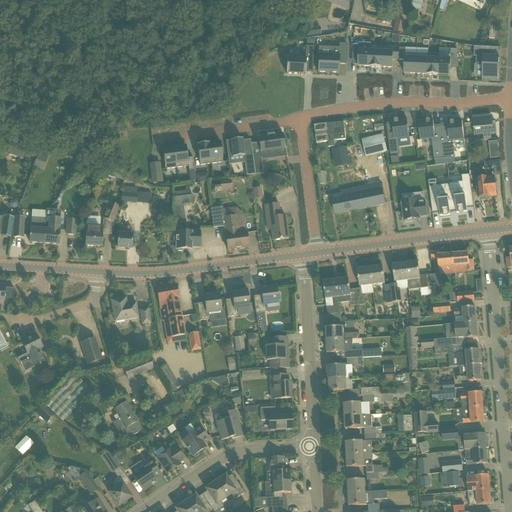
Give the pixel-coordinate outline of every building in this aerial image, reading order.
[(295,4),(287,0),(269,0),(274,2),(273,5),(290,14),(295,4)] [(443,26),(448,8),(441,6),(437,24),(443,26)] [(394,12),(388,11),(385,21),(392,23),(394,12)] [(408,18),(398,15),(394,31),(403,34),(408,18)] [(307,36),(320,35),(319,28),(313,29),(312,23),(305,24),(307,36)] [(470,35),(481,37),(483,26),(472,24),(470,35)] [(358,67),(370,67),(370,52),(371,43),(359,43),(359,49),(354,48),(353,62),(358,62),(358,67)] [(346,65),(347,45),(339,44),(339,48),(331,48),(331,55),(318,54),(317,72),(338,73),(339,64),(346,65)] [(305,63),(312,64),(313,47),(305,47),(304,59),(286,58),(285,74),(304,75),(305,63)] [(491,48),(474,47),(474,57),(479,57),(479,65),(483,66),(482,81),(498,81),(499,57),(491,57),(491,48)] [(382,52),(382,68),(393,68),(393,60),(399,60),(400,49),(394,48),(394,52),(382,52)] [(440,55),(439,59),(440,59),(440,60),(439,75),(450,76),(451,68),(459,69),(457,50),(451,50),(451,56),(440,55)] [(382,69),(382,68),(382,52),(370,52),(370,67),(369,68),(382,69)] [(405,58),(404,74),(415,75),(416,59),(405,58)] [(428,59),(416,59),(415,75),(427,75),(428,59)] [(439,77),(439,76),(439,75),(440,60),(428,59),(427,75),(427,76),(439,77)] [(473,119),(474,128),(482,128),(483,135),(497,134),(497,125),(494,125),(493,117),(473,119)] [(407,120),(392,122),(392,124),(386,124),(391,156),(400,154),(398,140),(409,138),(407,120)] [(435,160),(443,159),(440,127),(434,127),(433,121),(418,123),(421,141),(432,140),(434,160),(435,160)] [(440,127),(443,159),(445,159),(454,158),(455,158),(453,142),(464,140),(462,122),(447,124),(447,126),(440,127)] [(346,123),(315,124),(316,143),(332,142),(332,139),(347,139),(346,123)] [(285,150),(285,149),(283,134),(274,135),(267,136),(258,138),(259,144),(251,145),(255,175),(264,174),(262,161),(262,159),(276,157),(276,151),(285,150)] [(388,153),(383,134),(362,140),(367,158),(388,153)] [(226,142),(228,159),(244,157),(246,176),(255,175),(251,145),(250,141),(242,142),(242,140),(226,142)] [(489,143),(490,152),(499,151),(498,142),(489,143)] [(220,143),(209,145),(211,160),(223,159),(220,143)] [(197,145),(199,162),(211,160),(209,145),(209,144),(197,145)] [(9,147),(7,154),(23,160),(25,153),(9,147)] [(174,148),(176,164),(188,163),(186,147),(174,148)] [(350,166),(346,147),(333,150),(336,168),(350,166)] [(174,148),(162,150),(165,166),(176,164),(174,148)] [(39,152),(36,161),(45,164),(48,156),(48,155),(39,152)] [(502,175),(501,161),(484,164),(486,180),(478,181),(480,198),(481,198),(481,200),(489,199),(489,197),(496,196),(494,176),(502,175)] [(84,169),(93,172),(95,166),(86,162),(84,169)] [(108,177),(116,179),(119,171),(110,169),(108,177)] [(151,175),(153,184),(163,182),(162,173),(151,175)] [(450,184),(454,212),(457,212),(457,214),(468,213),(467,207),(474,206),(470,175),(462,176),(464,190),(451,191),(450,184)] [(222,191),(233,190),(232,180),(221,182),(222,191)] [(450,213),(454,212),(450,184),(451,192),(438,194),(437,181),(429,182),(433,212),(439,211),(440,217),(451,216),(450,213)] [(333,201),(335,215),(385,204),(380,183),(370,185),(370,187),(360,189),(360,188),(341,192),(343,199),(333,201)] [(172,199),(172,206),(172,221),(185,219),(183,205),(192,204),(191,196),(186,197),(185,191),(172,193),(173,199),(172,199)] [(122,202),(137,203),(137,194),(123,193),(122,202)] [(420,220),(420,219),(420,217),(428,216),(426,202),(425,202),(423,193),(416,194),(417,200),(402,202),(405,223),(413,222),(412,221),(420,220)] [(103,219),(113,223),(120,207),(110,203),(103,219)] [(271,231),(273,242),(288,239),(285,216),(280,217),(279,204),(264,206),(268,231),(271,231)] [(248,248),(244,216),(236,217),(236,215),(233,216),(232,211),(223,212),(223,208),(211,209),(213,229),(223,228),(226,251),(248,248)] [(45,219),(44,230),(44,244),(58,245),(60,219),(55,218),(55,210),(47,210),(46,211),(45,219)] [(5,217),(2,236),(11,237),(14,219),(5,217)] [(23,238),(24,218),(15,217),(14,238),(23,238)] [(44,230),(45,219),(31,218),(30,229),(29,243),(44,244),(44,230)] [(75,236),(76,220),(68,219),(67,235),(75,236)] [(85,247),(102,247),(103,226),(86,225),(85,247)] [(117,248),(132,249),(132,235),(131,235),(131,228),(124,228),(124,234),(118,234),(117,248)] [(200,248),(200,231),(184,231),(184,233),(174,233),(174,242),(176,243),(176,250),(178,250),(178,252),(183,252),(183,250),(191,250),(191,248),(200,248)] [(454,266),(453,254),(442,255),(441,251),(431,252),(432,262),(438,261),(438,267),(454,266)] [(453,254),(454,266),(465,265),(466,272),(474,271),(473,261),(469,261),(468,253),(453,254)] [(404,264),(406,281),(408,290),(430,288),(429,276),(420,277),(418,262),(404,264)] [(406,281),(404,264),(393,265),(395,282),(406,281)] [(383,267),(370,268),(372,285),(385,283),(383,267)] [(360,287),(372,285),(370,268),(358,270),(360,287)] [(430,288),(440,286),(439,274),(429,275),(430,288)] [(339,303),(351,302),(351,307),(357,306),(355,290),(350,290),(349,279),(336,281),(339,303)] [(327,308),(328,315),(340,313),(339,303),(336,281),(324,282),(326,300),(333,299),(334,308),(327,308)] [(400,290),(398,290),(397,284),(390,285),(393,303),(401,302),(400,290)] [(163,286),(163,288),(156,289),(162,319),(168,318),(169,319),(168,319),(171,338),(185,336),(176,285),(170,286),(169,285),(163,286)] [(393,303),(390,285),(384,286),(387,304),(393,303)] [(266,306),(278,304),(278,301),(280,301),(279,294),(277,295),(276,287),(261,289),(262,298),(254,299),(254,297),(253,297),(255,314),(256,314),(264,312),(267,312),(266,306)] [(357,306),(365,305),(364,297),(363,297),(362,289),(355,290),(357,306)] [(249,307),(247,291),(245,291),(243,290),(240,290),(239,292),(232,293),(233,302),(226,302),(226,300),(225,301),(228,317),(238,316),(237,309),(249,307)] [(197,304),(199,320),(199,321),(210,320),(210,322),(226,320),(224,308),(221,309),(219,294),(217,295),(215,293),(212,294),(211,295),(204,296),(205,305),(198,306),(198,304),(197,304)] [(457,294),(458,303),(474,301),(473,293),(457,294)] [(111,301),(115,322),(138,318),(136,303),(127,305),(126,298),(111,301)] [(450,304),(434,305),(434,314),(451,312),(450,304)] [(420,308),(412,309),(413,319),(421,318),(420,308)] [(462,316),(462,323),(477,322),(475,308),(461,309),(461,310),(454,311),(454,316),(462,316)] [(150,322),(148,310),(140,311),(142,324),(150,322)] [(264,312),(256,314),(259,334),(267,333),(264,312)] [(329,324),(342,323),(341,317),(340,313),(328,315),(329,324)] [(455,324),(456,338),(464,338),(464,339),(478,338),(477,322),(462,323),(455,324)] [(344,329),(345,329),(345,323),(342,323),(329,324),(327,324),(327,328),(326,328),(327,341),(353,340),(358,339),(357,334),(344,334),(344,329)] [(406,329),(408,350),(413,349),(415,349),(418,349),(417,333),(415,333),(415,328),(406,329)] [(198,333),(188,335),(191,352),(201,350),(198,333)] [(43,348),(36,335),(21,343),(27,354),(17,359),(24,373),(45,363),(38,350),(43,348)] [(236,352),(245,351),(243,337),(234,338),(236,352)] [(96,338),(82,343),(89,364),(102,359),(96,338)] [(288,359),(284,359),(284,349),(288,349),(287,338),(269,339),(269,347),(266,347),(267,361),(270,361),(271,369),(289,368),(288,359)] [(452,339),(434,340),(435,342),(425,342),(425,348),(435,348),(435,347),(453,346),(452,339)] [(346,353),(347,359),(362,359),(369,358),(368,351),(363,351),(353,351),(353,340),(327,341),(327,354),(346,353)] [(453,353),(453,346),(435,347),(435,348),(435,354),(453,353)] [(479,359),(479,350),(465,351),(465,352),(457,353),(458,366),(466,366),(480,365),(482,364),(482,358),(479,359)] [(122,366),(126,375),(128,379),(154,368),(149,355),(122,366)] [(228,369),(235,368),(234,360),(227,361),(228,369)] [(480,365),(466,366),(467,374),(457,375),(457,381),(468,380),(468,382),(481,381),(480,365)] [(167,366),(158,372),(172,394),(180,389),(177,383),(178,383),(167,366)] [(329,379),(346,378),(345,366),(328,367),(329,379)] [(63,422),(93,391),(73,373),(44,404),(63,422)] [(400,384),(411,382),(410,374),(399,375),(400,384)] [(229,386),(228,376),(215,378),(216,388),(229,386)] [(275,400),(291,399),(290,383),(288,383),(288,376),(270,377),(271,384),(274,384),(275,400)] [(349,398),(363,397),(382,395),(381,388),(361,389),(361,390),(353,390),(353,389),(353,378),(346,378),(329,379),(329,392),(348,391),(349,398)] [(432,402),(456,400),(455,390),(443,391),(432,391),(432,402)] [(176,400),(184,397),(181,391),(174,394),(176,400)] [(393,394),(382,395),(363,397),(363,403),(374,402),(393,401),(393,400),(409,398),(412,398),(412,393),(405,393),(393,395),(393,394)] [(461,395),(462,411),(483,409),(482,393),(461,395)] [(109,409),(113,407),(111,402),(104,406),(108,413),(110,412),(109,409)] [(127,403),(114,410),(119,419),(112,423),(118,433),(120,432),(125,441),(142,431),(127,403)] [(345,417),(363,416),(362,404),(344,404),(345,417)] [(46,424),(54,416),(43,406),(36,413),(46,424)] [(164,419),(159,409),(159,407),(146,414),(152,425),(164,419)] [(269,421),(270,431),(292,430),(291,414),(275,415),(275,408),(260,408),(260,421),(269,421)] [(483,408),(483,409),(462,411),(463,424),(484,423),(484,415),(486,415),(486,408),(483,408)] [(235,439),(243,437),(235,411),(227,413),(224,414),(215,416),(216,422),(221,441),(234,437),(235,439)] [(414,414),(414,423),(415,434),(439,432),(438,422),(428,423),(427,413),(414,414)] [(371,415),(363,416),(345,417),(345,430),(364,429),(365,435),(382,435),(382,433),(382,428),(372,428),(371,415)] [(403,417),(404,433),(413,433),(412,416),(403,417)] [(167,429),(170,434),(176,431),(172,426),(167,429)] [(203,445),(209,441),(200,427),(188,435),(190,437),(182,442),(192,457),(194,456),(195,458),(200,454),(199,453),(206,448),(203,445)] [(455,440),(459,440),(458,437),(458,432),(442,434),(442,441),(455,440)] [(382,435),(365,435),(365,442),(346,443),(347,455),(372,454),(372,442),(386,441),(385,435),(382,435)] [(465,451),(487,450),(487,449),(489,448),(488,442),(486,442),(485,435),(464,436),(465,451)] [(170,449),(156,458),(167,474),(178,467),(176,464),(184,459),(176,447),(171,451),(170,449)] [(488,464),(487,450),(465,451),(466,466),(488,464)] [(113,458),(118,466),(122,463),(122,456),(120,453),(113,458)] [(347,468),(365,468),(364,461),(372,461),(372,454),(347,455),(347,468)] [(284,458),(269,458),(268,459),(268,473),(272,473),(272,483),(290,483),(289,471),(285,471),(284,458)] [(154,480),(161,475),(151,461),(143,467),(144,469),(133,476),(142,491),(156,482),(154,480)] [(459,472),(463,472),(462,461),(442,463),(442,474),(443,473),(459,472)] [(75,480),(79,477),(91,495),(98,490),(86,473),(87,472),(71,468),(68,470),(75,480)] [(127,501),(132,498),(124,486),(130,482),(120,468),(113,472),(118,479),(117,480),(115,481),(114,483),(114,485),(114,487),(115,489),(108,493),(118,507),(119,506),(121,507),(126,504),(127,501)] [(460,486),(459,472),(443,473),(444,487),(460,486)] [(218,479),(214,481),(225,498),(231,494),(235,500),(244,493),(232,475),(226,479),(225,477),(219,480),(218,479)] [(467,478),(468,492),(490,491),(489,476),(467,478)] [(425,482),(429,482),(429,477),(420,478),(421,487),(425,486),(425,482)] [(366,480),(348,481),(348,494),(366,493),(366,480)] [(220,502),(225,498),(214,481),(210,484),(211,486),(206,489),(207,491),(202,495),(213,511),(216,511),(224,507),(220,502)] [(286,500),(284,498),(282,496),(281,496),(281,494),(290,493),(290,483),(272,483),(265,484),(266,509),(272,509),(287,508),(286,500)] [(58,498),(64,493),(61,489),(55,493),(58,498)] [(491,505),(490,491),(468,492),(468,493),(469,500),(469,507),(491,505)] [(366,493),(348,494),(349,506),(367,506),(367,499),(374,498),(375,500),(388,500),(388,492),(374,492),(366,493)] [(213,511),(202,495),(196,499),(195,497),(190,500),(188,499),(184,502),(191,511),(213,511)] [(430,508),(429,497),(422,498),(423,508),(430,508)] [(103,511),(105,511),(98,500),(94,503),(94,502),(82,510),(83,511),(103,511)] [(41,511),(34,502),(28,506),(32,511),(41,511)] [(191,511),(184,502),(180,504),(181,506),(176,510),(177,511),(176,511),(191,511)] [(454,511),(464,511),(463,503),(453,504),(454,511)]
